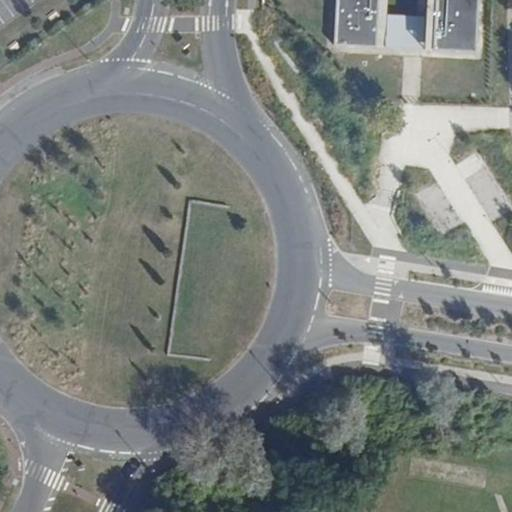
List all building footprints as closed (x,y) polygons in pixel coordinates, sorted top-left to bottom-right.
[(377,48),(379,0),(336,0),(334,45),(377,48)] [(385,48),(387,0),(379,0),(377,48),(385,48)] [(432,50),(434,0),(417,0),(417,17),(426,17),(424,50),(432,50)] [(475,53),(478,0),(434,0),(432,50),(475,53)] [(417,17),(387,16),(385,48),(424,50),(426,17),(417,17)]
